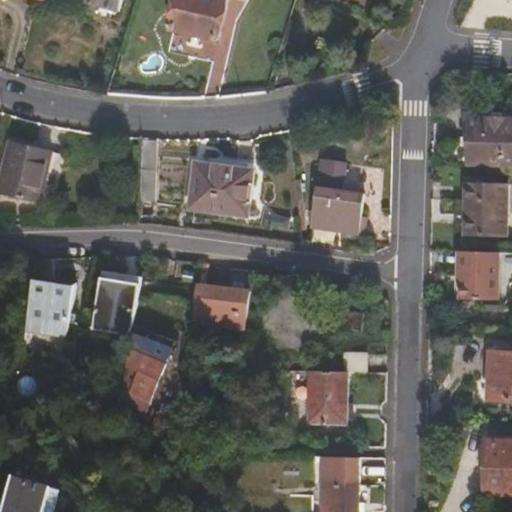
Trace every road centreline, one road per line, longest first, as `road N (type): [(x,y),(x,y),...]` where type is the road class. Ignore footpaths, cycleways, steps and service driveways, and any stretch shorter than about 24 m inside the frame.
road 1 (residential): [(0,93),(145,122),(218,121),(365,92),(415,70)]
road 2 (residential): [(0,246),(149,241),(409,274)]
road 3 (residential): [(409,274),(398,511)]
road 4 (residential): [(415,70),(409,274)]
